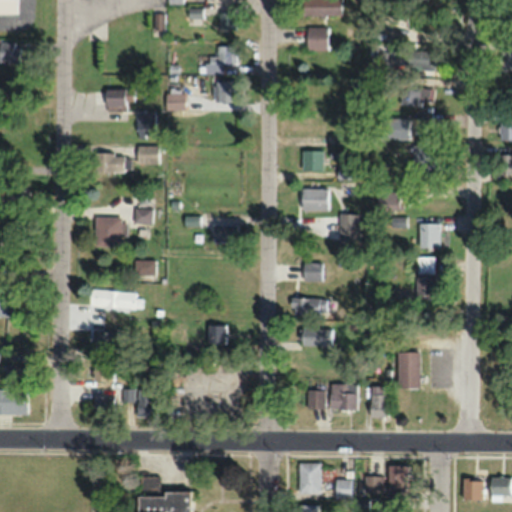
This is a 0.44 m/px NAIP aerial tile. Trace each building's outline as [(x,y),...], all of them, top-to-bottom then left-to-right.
[(0,0),(0,12),(15,13),(15,0),(0,0)] [(341,15),(341,0),(298,0),(299,15),(341,15)] [(203,6),(187,6),(187,24),(203,24),(203,6)] [(218,11),(218,30),(237,30),(237,11),(218,11)] [(165,14),(154,12),(152,27),(162,29),(165,14)] [(328,49),(328,26),(305,26),(305,49),(328,49)] [(499,70),(511,69),(511,40),(498,41),(499,70)] [(0,62),(19,62),(19,42),(0,42),(0,62)] [(204,75),(222,74),(221,63),(236,63),(236,43),(216,43),(216,55),(204,55),(204,75)] [(432,65),(432,50),(406,50),(406,65),(432,65)] [(433,105),(432,78),(418,79),(419,86),(399,87),(399,106),(433,105)] [(213,101),(234,101),(234,80),(213,80),(213,101)] [(105,89),(105,111),(127,111),(127,89),(105,89)] [(184,110),(184,91),(165,91),(165,110),(184,110)] [(155,112),(137,112),(137,136),(155,136),(155,112)] [(410,127),(410,113),(377,113),(377,127),(410,127)] [(511,139),(511,118),(500,119),(500,139),(511,139)] [(0,164),(10,165),(10,145),(0,144),(0,164)] [(158,145),(136,145),(136,169),(158,169),(158,145)] [(412,173),(437,173),(437,145),(412,145),(412,173)] [(322,170),(322,151),(300,151),(300,170),(322,170)] [(499,173),(511,173),(511,153),(499,154),(499,173)] [(94,173),(127,173),(127,154),(94,154),(94,173)] [(23,182),(5,184),(6,206),(25,205),(23,182)] [(327,187),(300,187),(300,211),(327,211),(327,187)] [(376,212),(399,212),(399,191),(376,191),(376,212)] [(152,222),(152,208),(135,208),(135,222),(152,222)] [(338,214),(338,240),(358,240),(358,214),(338,214)] [(125,237),(125,217),(94,217),(94,246),(122,246),(122,237),(125,237)] [(406,226),(406,217),(391,217),(391,226),(406,226)] [(440,222),(418,222),(418,246),(440,246),(440,222)] [(236,223),(210,223),(210,242),(236,242),(236,223)] [(437,272),(434,272),(434,256),(416,256),(416,271),(413,271),(413,298),(437,298),(437,272)] [(322,262),(303,262),(303,280),(322,280),(322,262)] [(135,291),(89,289),(89,306),(141,309),(142,298),(135,298),(135,291)] [(0,315),(9,316),(11,292),(0,291),(0,315)] [(291,314),(319,314),(319,298),(291,298),(291,314)] [(226,324),(207,324),(207,346),(226,346),(226,324)] [(299,327),(299,345),(333,345),(333,327),(299,327)] [(120,331),(94,331),(94,349),(120,349),(120,331)] [(419,388),(419,350),(396,350),(396,388),(419,388)] [(93,359),(93,381),(116,381),(116,359),(93,359)] [(29,378),(29,364),(4,364),(4,378),(29,378)] [(357,409),(357,382),(330,382),(330,409),(357,409)] [(369,417),(385,417),(385,385),(369,385),(369,417)] [(156,416),(156,388),(136,388),(136,416),(156,416)] [(26,389),(0,389),(0,414),(26,414),(26,389)] [(324,389),(305,389),(305,408),(324,408),(324,389)] [(92,415),(116,415),(116,395),(92,395),(92,415)] [(298,492),(320,492),(320,461),(298,461),(298,492)] [(388,464),(388,488),(406,488),(406,464),(388,464)] [(365,493),(382,493),(382,475),(365,475),(365,493)] [(511,476),(489,476),(489,494),(511,494),(511,476)] [(350,499),(350,478),(335,478),(335,499),(350,499)] [(462,498),(482,498),(482,478),(462,478),(462,498)] [(188,511),(189,492),(138,492),(138,511),(188,511)] [(317,511),(318,503),(298,503),(298,511),(317,511)]
